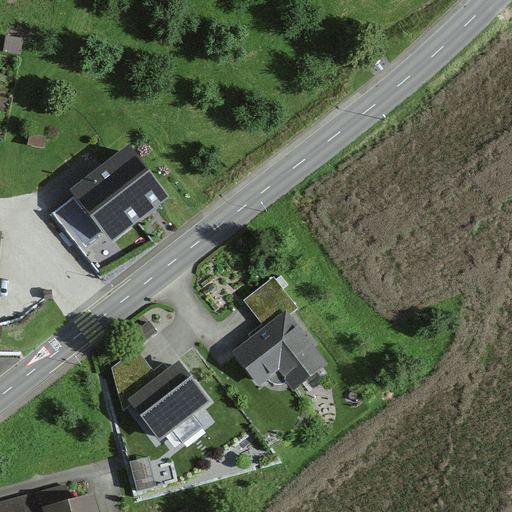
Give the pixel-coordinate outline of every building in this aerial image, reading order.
[(129,144),(70,190),(111,242),(170,196),(129,144)] [(270,329),(242,354),(270,386),(295,364),(315,387),(339,365),(299,319),(310,309),(281,277),(249,305),(270,329)] [(220,406),(186,364),(166,380),(145,354),(116,377),(170,446),(220,406)] [(150,459),(132,464),(138,494),(157,490),(150,459)] [(72,486),(0,507),(0,511),(103,511),(100,502),(78,509),(72,486)]
